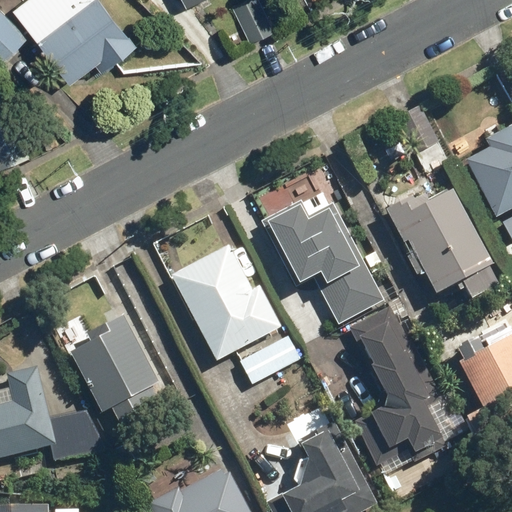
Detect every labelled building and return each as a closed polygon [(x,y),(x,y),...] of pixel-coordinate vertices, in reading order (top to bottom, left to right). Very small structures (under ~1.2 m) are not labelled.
[(101,0),(21,0),(10,8),(67,81),(93,61),(99,69),(134,42),(101,0)] [(243,0),(233,5),(248,34),(272,22),(260,0),(243,0)] [(0,9),(0,60),(26,35),(0,9)] [(448,164),(419,105),(396,116),(425,175),(448,164)] [(14,117),(0,122),(0,166),(29,155),(14,117)] [(511,245),(511,125),(482,140),(486,150),(463,161),(492,219),(511,209),(511,216),(500,223),(511,245)] [(495,287),(486,268),(490,266),(450,191),(427,203),(423,196),(412,202),(409,197),(384,210),(401,244),(404,242),(432,296),(458,282),(468,301),(495,287)] [(337,326),(383,301),(330,205),(308,217),(299,201),(261,221),(296,286),(311,278),(337,326)] [(214,361),(280,327),(259,286),(250,291),(226,246),(169,276),(214,361)] [(396,470),(445,445),(426,409),(441,401),(410,340),(407,341),(389,306),(349,326),(370,367),(368,368),(382,397),(378,408),(352,422),(375,466),(390,458),(396,470)] [(119,429),(161,407),(153,392),(175,381),(159,351),(144,359),(121,316),(85,334),(89,342),(68,353),(100,413),(108,409),(119,429)] [(251,385),(300,360),(287,336),(238,361),(251,385)] [(475,444),(511,424),(511,343),(508,336),(480,351),(476,343),(454,354),(458,361),(453,364),(477,410),(461,418),(475,444)] [(0,457),(50,447),(54,462),(107,450),(86,410),(48,419),(36,368),(5,374),(12,402),(0,405),(0,457)] [(359,511),(377,503),(335,421),(315,431),(317,435),(298,444),(305,458),(298,485),(266,501),(271,511),(359,511)] [(151,511),(249,511),(225,467),(179,490),(178,486),(147,502),(151,511)] [(47,511),(47,497),(0,497),(0,511),(47,511)]
